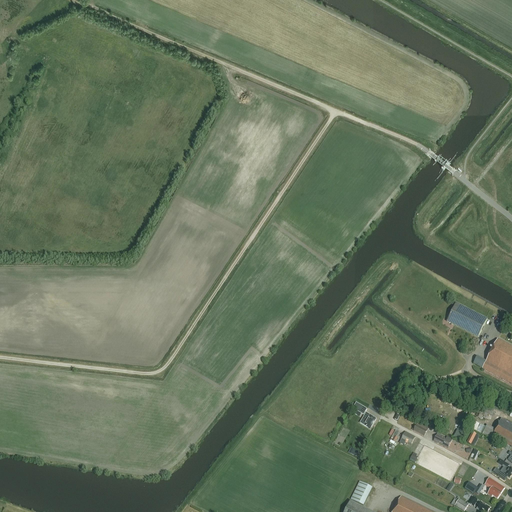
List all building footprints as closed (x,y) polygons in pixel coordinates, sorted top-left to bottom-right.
[(478,338),(488,320),(456,303),(447,322),(478,338)] [(486,361),(482,369),(511,384),(511,346),(498,339),(486,361)] [(357,403),(353,409),(364,415),(367,409),(357,403)] [(481,420),(486,410),(480,407),(475,417),(481,420)] [(366,414),(360,423),(365,426),(365,425),(364,424),(369,416),(366,414)] [(371,427),(376,419),(370,415),(369,416),(364,424),(365,425),(365,426),(369,428),(370,426),(371,427)] [(496,442),(498,439),(511,446),(511,424),(501,419),(496,430),(487,425),(486,427),(473,421),(470,429),(480,433),(482,435),(496,442)] [(462,420),(453,437),(460,441),(469,423),(462,420)] [(416,425),(413,431),(424,437),(427,431),(426,430),(416,425)] [(412,444),(415,435),(404,431),(401,441),(412,444)] [(472,432),(467,443),(471,445),(476,434),(472,432)] [(447,437),(447,439),(438,434),(434,441),(448,449),(453,440),(447,437)] [(374,435),(371,440),(382,445),(385,440),(374,435)] [(500,459),(498,463),(502,466),(503,465),(504,466),(507,468),(509,465),(504,462),(500,459)] [(504,467),(498,475),(505,480),(507,477),(510,479),(511,475),(511,469),(510,468),(508,470),(504,467)] [(498,499),(505,489),(489,478),(485,485),(491,489),(488,494),(492,497),(493,496),(498,499)] [(363,506),(364,504),(372,488),(360,482),(351,500),(363,506)] [(475,493),(479,495),(483,486),(479,484),(475,493)] [(431,511),(401,496),(397,504),(392,511),(431,511)] [(470,504),(469,504),(467,503),(467,504),(459,499),(459,500),(455,498),(451,505),(455,507),(455,506),(463,511),(464,511),(469,505),(471,507),(472,505),(474,507),(476,503),(480,506),(478,509),(481,511),(483,511),(484,511),(483,511),(488,511),(491,509),(482,503),(474,498),(470,504)] [(371,511),(350,501),(344,511),(371,511)]
